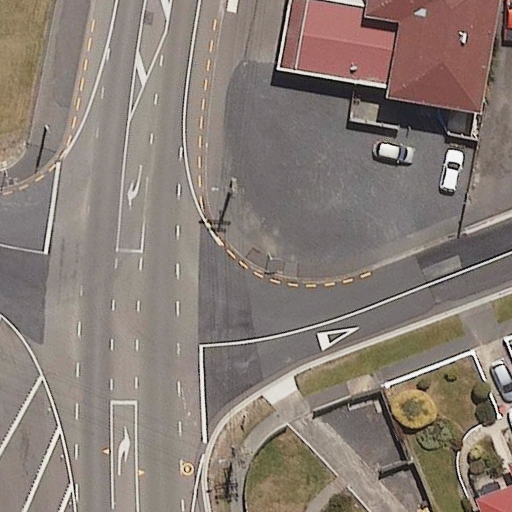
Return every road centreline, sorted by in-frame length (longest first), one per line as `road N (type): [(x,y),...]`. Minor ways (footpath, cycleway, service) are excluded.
road 1 (residential): [(136,345),(294,333),(511,253)]
road 2 (secondary): [(155,0),(128,120),(115,259)]
road 3 (secondary): [(136,345),(137,511)]
